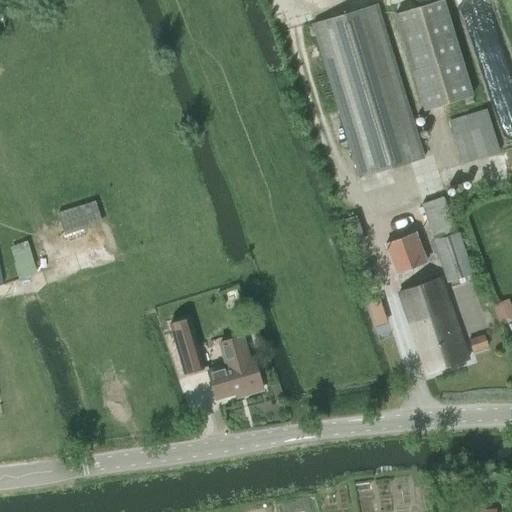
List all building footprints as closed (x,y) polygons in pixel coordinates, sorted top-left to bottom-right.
[(423,111),(472,96),(442,1),(394,16),(423,111)] [(359,179),(424,159),(376,6),(311,26),(359,179)] [(482,55),(505,138),(511,135),(511,82),(503,49),(482,55)] [(484,110),(465,116),(448,122),(462,165),(498,154),(484,110)] [(447,283),(472,275),(458,234),(456,235),(443,198),(422,205),(434,242),(447,283)] [(94,202),(58,214),(65,234),(101,223),(94,202)] [(415,234),(385,245),(396,274),(426,263),(415,234)] [(426,374),(468,360),(440,279),(399,293),(426,374)] [(497,303),(493,304),(500,321),(511,316),(511,311),(507,299),(497,303)] [(169,325),(184,375),(203,369),(188,319),(169,325)] [(484,335),(468,340),(472,351),(487,346),(484,335)] [(228,367),(212,372),(220,399),(248,391),(250,395),(266,391),(257,359),(250,361),(243,337),(222,343),(228,367)]
